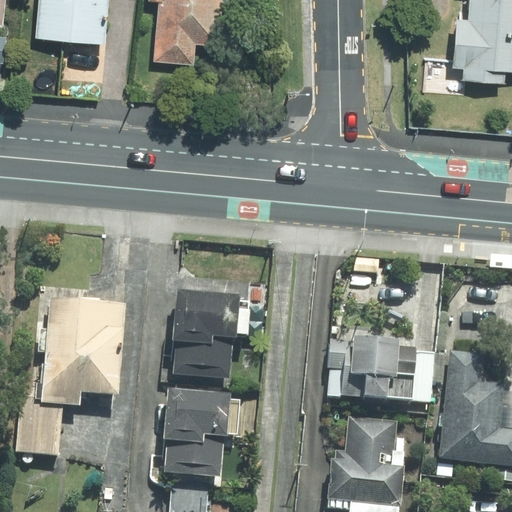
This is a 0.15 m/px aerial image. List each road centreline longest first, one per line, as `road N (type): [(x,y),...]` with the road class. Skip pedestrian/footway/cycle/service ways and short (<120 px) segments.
road 1 (primary): [(0,157),(341,187)]
road 2 (residential): [(339,0),(341,187)]
road 3 (primary): [(341,187),(511,203)]
